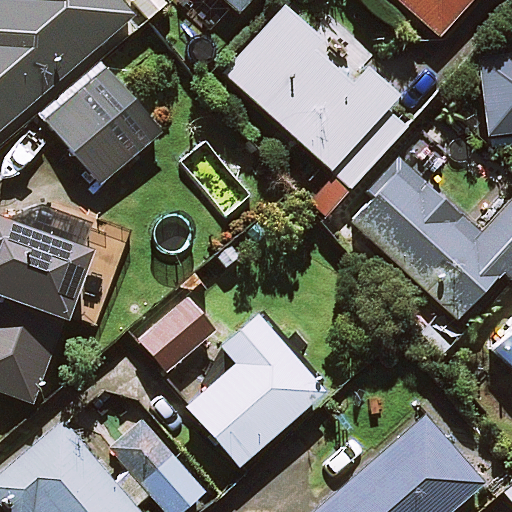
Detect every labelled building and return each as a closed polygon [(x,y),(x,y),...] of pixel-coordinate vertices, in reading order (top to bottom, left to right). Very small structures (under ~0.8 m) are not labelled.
[(0,0),(0,130),(127,21),(108,0),(0,0)] [(246,0),(214,0),(232,16),(246,0)] [(388,0),(435,40),(469,0),(388,0)] [(218,76),(325,174),(301,199),(320,217),(353,181),(410,118),(356,68),(348,77),(276,12),(218,76)] [(511,56),(472,62),(484,149),(511,145),(511,56)] [(156,137),(103,72),(42,123),(95,187),(156,137)] [(511,195),(475,236),(398,164),(344,222),(451,322),(499,272),(507,279),(511,273),(511,195)] [(78,257),(0,227),(0,304),(53,324),(78,257)] [(212,332),(183,299),(133,343),(162,377),(212,332)] [(318,395),(253,319),(217,350),(231,367),(181,410),(232,469),(318,395)] [(47,341),(0,323),(0,396),(24,405),(47,341)] [(511,326),(487,354),(511,376),(511,326)] [(315,511),(446,511),(475,487),(419,422),(315,511)] [(180,511),(200,495),(140,423),(105,451),(155,511),(180,511)] [(129,511),(55,426),(0,473),(0,509),(2,511),(129,511)]
